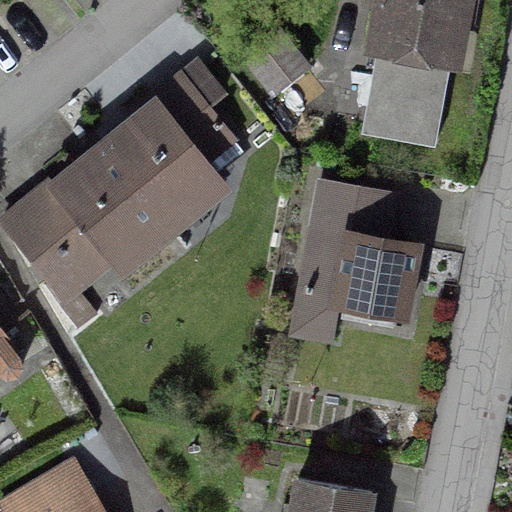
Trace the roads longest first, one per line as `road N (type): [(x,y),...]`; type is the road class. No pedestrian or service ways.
road 1 (residential): [(511,218),(456,511)]
road 2 (residential): [(0,118),(149,0)]
